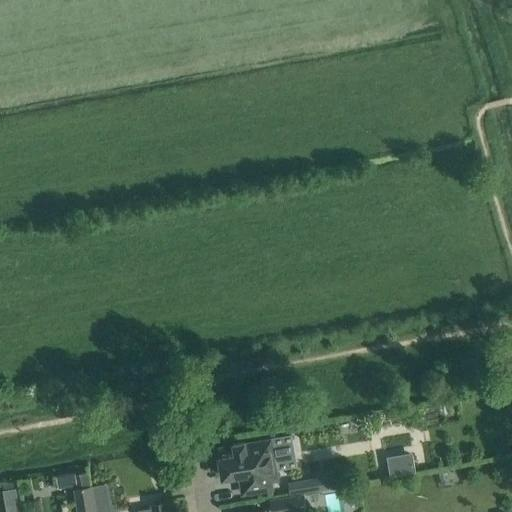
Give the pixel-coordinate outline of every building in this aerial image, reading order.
[(272,441),(266,442),(245,445),(245,443),(233,445),(233,447),(219,450),(224,477),(240,475),(243,493),(271,488),(270,480),(279,479),(272,441)] [(388,477),(416,469),(410,448),(382,456),(388,477)] [(315,478),(317,491),(336,488),(333,475),(315,478)] [(303,493),(301,480),(288,483),(290,496),(302,493),(303,493)] [(94,511),(90,486),(75,489),(78,511),(94,511)] [(19,487),(3,490),(6,511),(22,511),(23,511),(19,487)] [(302,493),(290,496),(273,498),(275,510),(305,505),(302,493)] [(168,511),(167,502),(151,505),(152,508),(138,510),(138,511),(168,511)]
